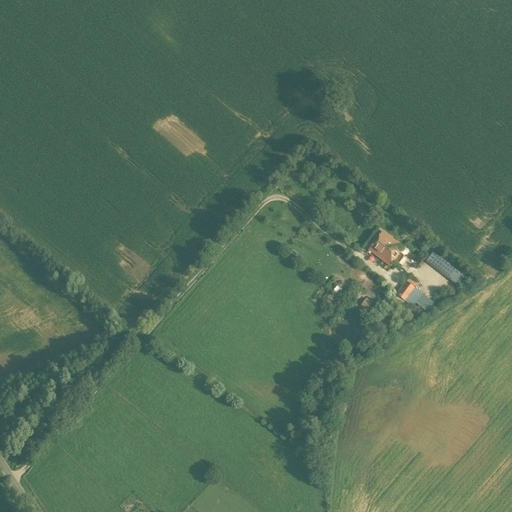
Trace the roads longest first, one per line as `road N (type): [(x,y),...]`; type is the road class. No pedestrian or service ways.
road 1 (track): [(11,479),(267,197),(281,195),(350,247)]
road 2 (track): [(365,511),(368,453),(389,365)]
